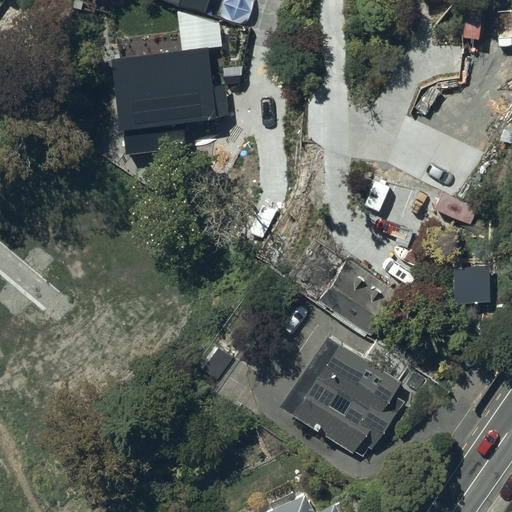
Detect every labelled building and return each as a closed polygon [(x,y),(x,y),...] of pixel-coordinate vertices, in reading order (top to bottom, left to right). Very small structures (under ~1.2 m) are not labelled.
[(213,82),(208,44),(112,55),(121,124),(228,111),(225,81),(213,82)] [(475,69),(451,52),(381,153),(437,191),(496,105),(465,84),(475,69)] [(396,291),(344,255),(315,299),(367,334),(396,291)] [(402,383),(329,332),(280,403),(353,453),(362,441),(371,447),(396,412),(386,405),(402,383)] [(272,504),(256,511),(341,511),(335,500),(315,510),(306,490),(296,495),(293,490),(270,501),(272,504)]
